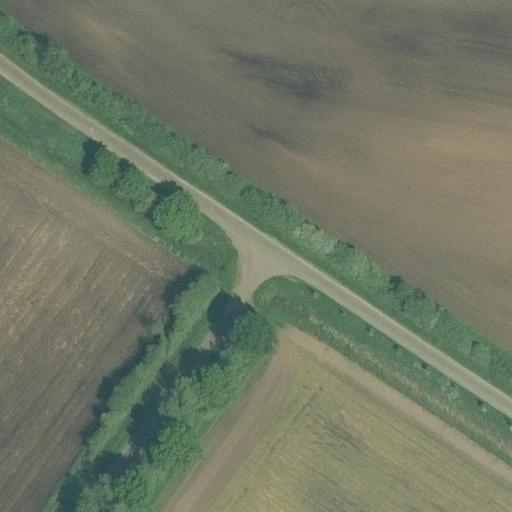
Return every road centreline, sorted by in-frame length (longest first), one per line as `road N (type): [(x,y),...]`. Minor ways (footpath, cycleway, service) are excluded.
road 1 (unclassified): [(0,73),(290,273)]
road 2 (unclassified): [(110,511),(290,273)]
road 3 (unclassified): [(290,273),(511,417)]
